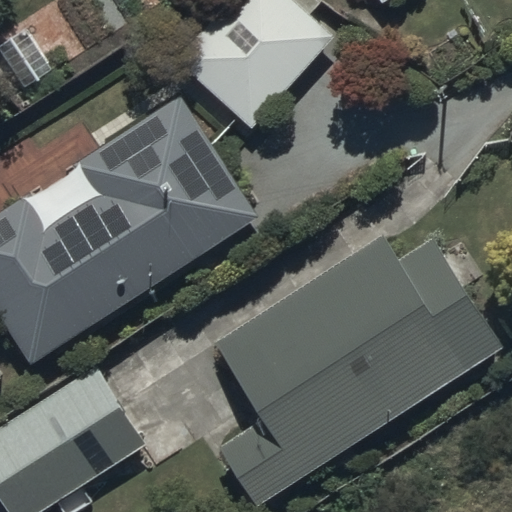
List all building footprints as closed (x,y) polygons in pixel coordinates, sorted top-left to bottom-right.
[(222,0),(166,65),(252,139),(337,41),(312,19),(323,7),(338,20),(349,8),(340,0),(222,0)] [(397,0),(378,0),(384,9),(397,0)] [(27,30),(0,45),(0,57),(22,95),(54,76),(27,30)] [(0,322),(31,371),(260,222),(180,100),(100,152),(81,124),(0,176),(0,322)] [(222,450),(258,507),(505,351),(435,241),(399,264),(384,240),(216,347),(264,423),(222,450)] [(0,429),(0,499),(8,511),(46,511),(148,448),(98,368),(0,429)]
